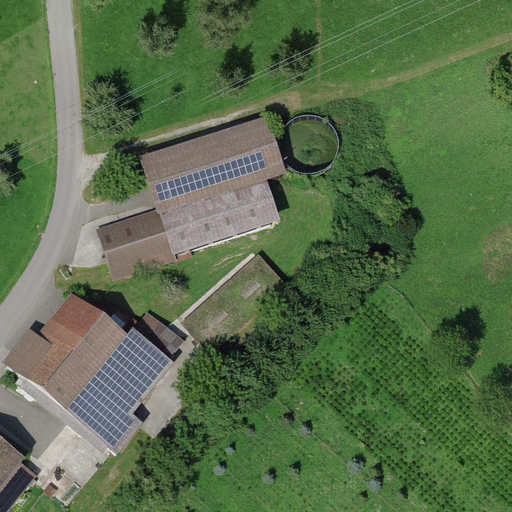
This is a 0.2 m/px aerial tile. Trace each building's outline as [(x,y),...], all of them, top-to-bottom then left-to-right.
[(160,207),(100,226),(117,280),(177,261),(176,256),(285,222),(272,179),(292,173),(274,116),(144,156),(160,207)] [(251,264),(186,322),(214,353),(291,285),(256,246),(244,256),(251,264)] [(34,329),(7,365),(74,415),(132,339),(74,295),(42,336),(34,329)] [(137,332),(171,358),(186,337),(150,309),(134,330),(137,332)] [(132,339),(74,415),(121,451),(142,422),(136,417),(178,363),(171,358),(137,332),(132,339)] [(0,438),(0,511),(9,511),(42,475),(0,438)]
